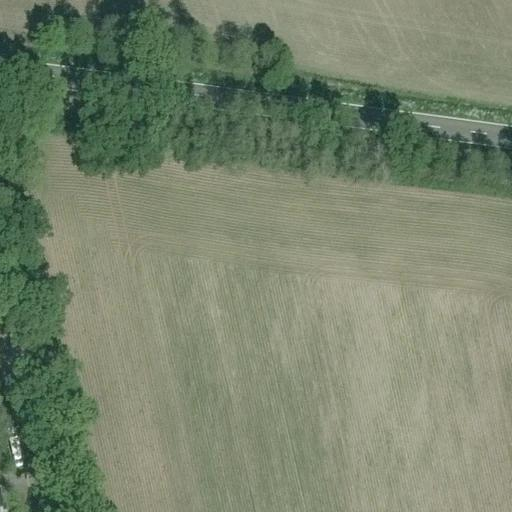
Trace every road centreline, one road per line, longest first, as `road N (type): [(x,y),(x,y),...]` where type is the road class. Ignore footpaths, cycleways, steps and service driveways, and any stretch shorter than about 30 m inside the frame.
road 1 (secondary): [(0,64),(511,139)]
road 2 (unclassified): [(0,297),(59,511)]
